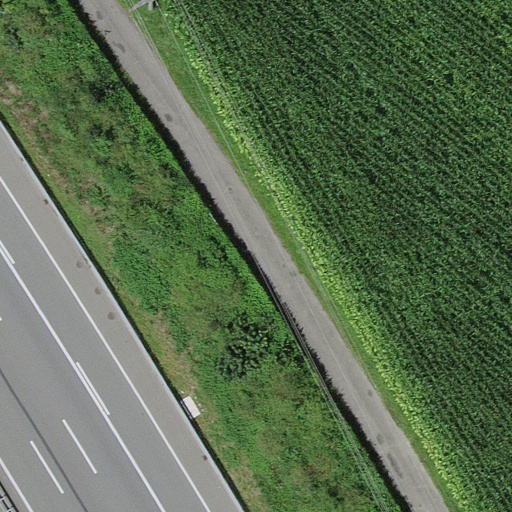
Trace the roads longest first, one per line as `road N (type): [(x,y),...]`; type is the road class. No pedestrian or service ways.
road 1 (track): [(97,0),(431,511)]
road 2 (motorway): [(99,511),(0,349)]
